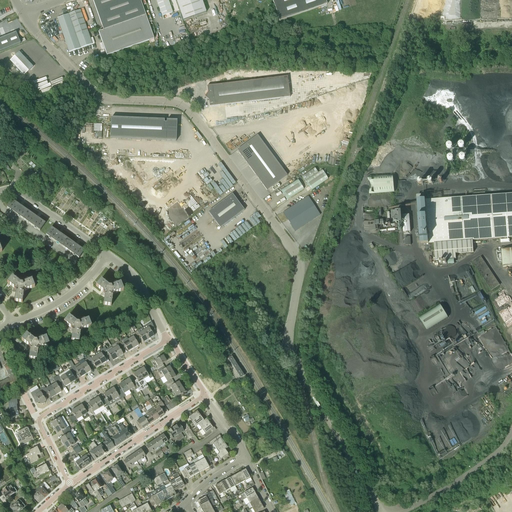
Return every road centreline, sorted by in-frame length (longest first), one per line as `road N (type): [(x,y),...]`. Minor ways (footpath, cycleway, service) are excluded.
road 1 (residential): [(382,511),(289,348),(299,263),(260,202),(190,109),(93,92),(23,14)]
road 2 (residential): [(69,485),(203,395)]
road 3 (residential): [(36,418),(167,340)]
road 4 (unclassified): [(400,511),(511,439)]
road 5 (residential): [(11,323),(75,290),(107,254)]
